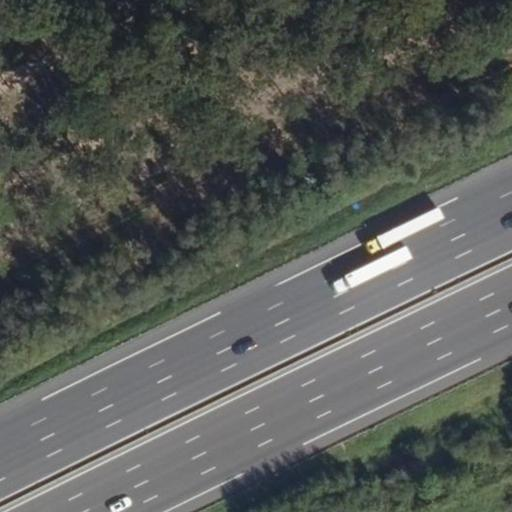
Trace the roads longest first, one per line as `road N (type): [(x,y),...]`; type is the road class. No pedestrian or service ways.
road 1 (motorway): [(511,210),(0,459)]
road 2 (motorway): [(89,511),(511,306)]
